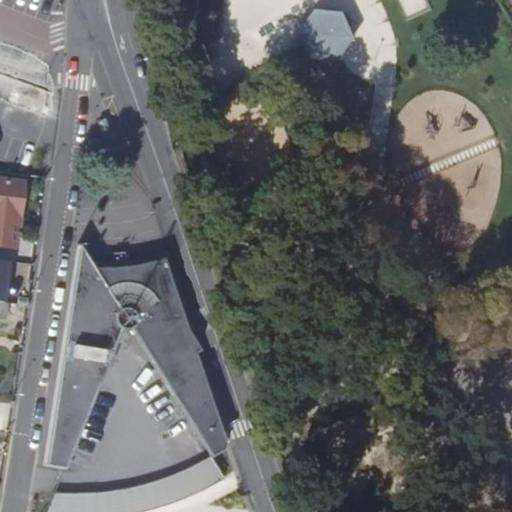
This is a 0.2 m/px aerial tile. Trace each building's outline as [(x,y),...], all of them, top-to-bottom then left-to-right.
[(347,9),(318,6),(302,29),(314,55),(342,58),(358,35),(347,9)] [(206,44),(188,50),(194,68),(211,62),(208,53),(206,44)] [(103,118),(96,120),(103,139),(110,137),(103,118)] [(7,227),(16,228),(21,185),(0,182),(0,246),(5,247),(7,227)] [(13,248),(16,228),(7,227),(5,247),(13,248)] [(210,457),(225,447),(201,378),(192,351),(196,348),(184,326),(176,304),(160,256),(153,258),(147,260),(125,263),(124,251),(118,252),(112,252),(112,264),(92,264),(77,242),(76,244),(73,261),(58,354),(43,466),(63,469),(75,441),(121,329),(128,328),(196,436),(209,456),(210,457)] [(0,262),(0,304),(5,305),(11,264),(0,262)] [(5,305),(0,304),(0,321),(10,323),(13,306),(5,305)] [(166,477),(144,484),(121,489),(98,492),(74,494),(59,493),(52,493),(44,511),(141,511),(152,510),(173,503),(206,488),(222,480),(224,479),(210,457),(209,456),(188,467),(166,477)]
